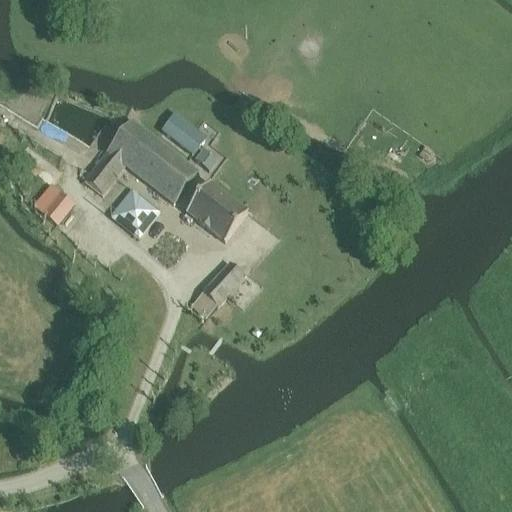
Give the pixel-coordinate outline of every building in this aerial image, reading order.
[(176,119),(163,136),(193,159),(206,142),(176,119)] [(123,174),(172,211),(197,178),(133,128),(107,161),(106,160),(83,189),(101,202),(123,174)] [(209,176),(218,164),(206,155),(197,167),(209,176)] [(185,219),(223,250),(246,221),(208,191),(185,219)] [(137,245),(159,217),(131,195),(110,223),(137,245)] [(56,231),(75,209),(61,198),(43,220),(56,231)] [(217,312),(243,283),(228,270),(202,299),(217,312)] [(54,450),(58,439),(37,432),(33,444),(54,450)]
